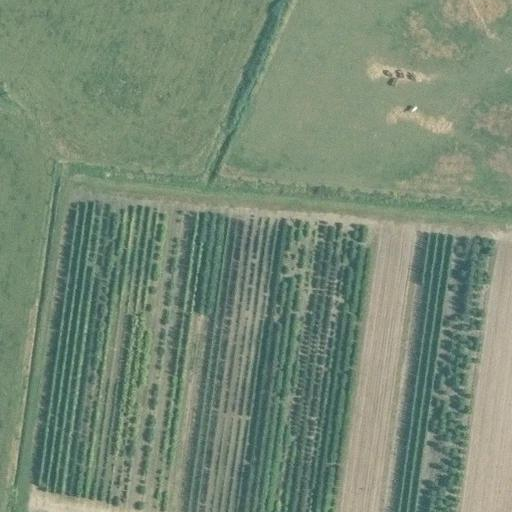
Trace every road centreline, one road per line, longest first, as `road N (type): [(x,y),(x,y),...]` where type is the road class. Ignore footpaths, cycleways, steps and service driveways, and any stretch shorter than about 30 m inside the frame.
road 1 (track): [(511,202),(65,161),(50,149)]
road 2 (track): [(0,485),(50,149),(49,122),(0,75)]
